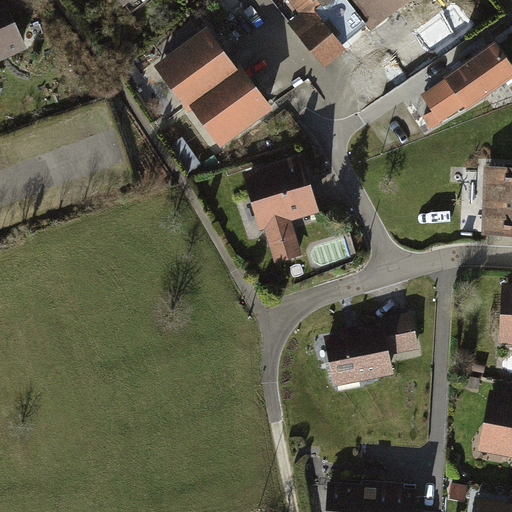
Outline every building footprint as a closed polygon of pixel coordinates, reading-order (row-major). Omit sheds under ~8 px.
[(0,0),(0,83),(2,82),(0,77),(0,61),(31,46),(8,0),(0,0)] [(112,0),(120,10),(133,0),(112,0)] [(413,0),(287,0),(302,18),(306,15),(317,29),(306,36),(329,65),(413,0)] [(277,109),(211,25),(158,65),(224,150),(277,109)] [(511,72),(511,65),(497,45),(446,80),(448,82),(424,99),(433,112),(424,118),(432,128),(511,72)] [(321,213),(304,157),(245,176),(263,234),(268,232),(279,267),(306,259),(294,222),(321,213)] [(511,172),(489,172),(487,236),(511,236),(511,172)] [(511,285),(506,286),(503,347),(511,347),(511,285)] [(380,328),(328,339),(338,388),(398,375),(395,359),(425,353),(416,313),(378,321),(380,328)] [(511,394),(492,392),(483,454),(511,458),(511,394)] [(474,487),(456,484),(453,501),(471,504),(474,487)] [(414,511),(415,491),(334,486),(332,511),(414,511)] [(511,511),(511,502),(478,496),(475,511),(511,511)]
